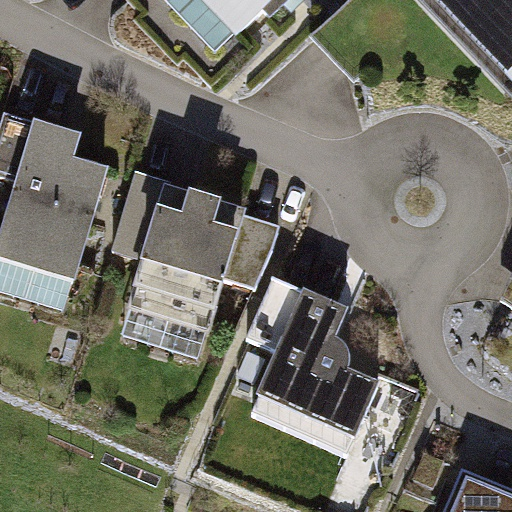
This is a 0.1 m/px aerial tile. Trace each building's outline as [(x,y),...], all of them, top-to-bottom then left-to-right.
[(306,17),(290,0),(151,0),(148,3),(226,89),(306,17)] [(511,0),(441,0),(421,30),(511,90),(511,0)] [(0,293),(59,311),(104,163),(73,153),(79,133),(0,108),(0,176),(10,180),(0,214),(0,293)] [(269,214),(131,169),(105,248),(140,260),(116,331),(195,357),(219,283),(244,291),(269,214)] [(274,349),(248,410),(347,451),(377,377),(348,365),(345,344),(334,332),(345,305),(271,273),(243,335),(274,349)] [(360,430),(354,459),(389,466),(395,437),(360,430)] [(511,511),(511,503),(466,485),(455,511),(511,511)]
